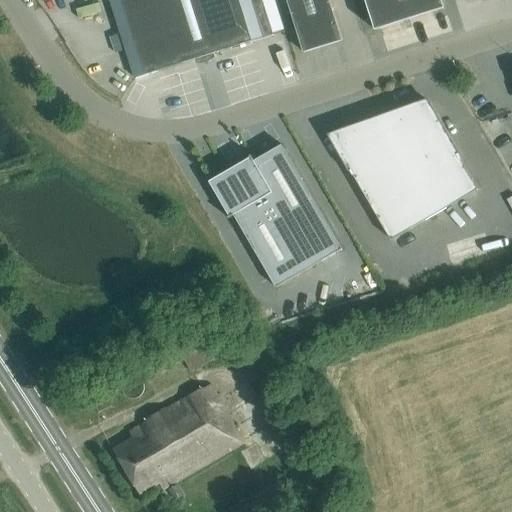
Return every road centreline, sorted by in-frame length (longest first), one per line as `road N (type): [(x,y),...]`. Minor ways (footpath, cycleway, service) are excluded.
road 1 (unclassified): [(10,0),(85,103),(116,121),(166,131),(201,127),(511,29)]
road 2 (primary): [(97,511),(0,361)]
